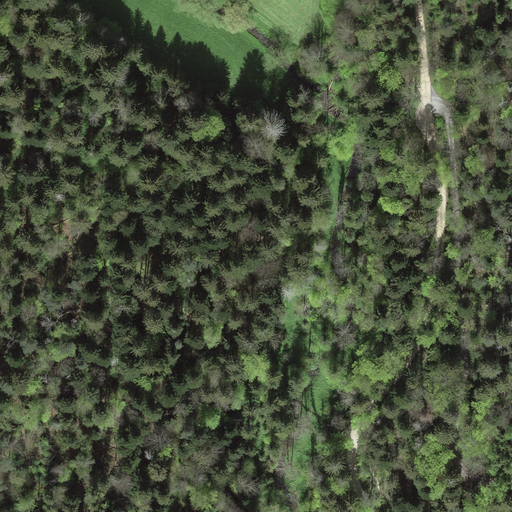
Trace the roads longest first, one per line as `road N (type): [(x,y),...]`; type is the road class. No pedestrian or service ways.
road 1 (track): [(371,511),(353,476),(355,434),(422,335),(436,274),(441,195),(427,118),(431,98)]
road 2 (track): [(431,98),(449,115),(465,360)]
road 3 (track): [(465,360),(456,457),(475,477),(511,484)]
